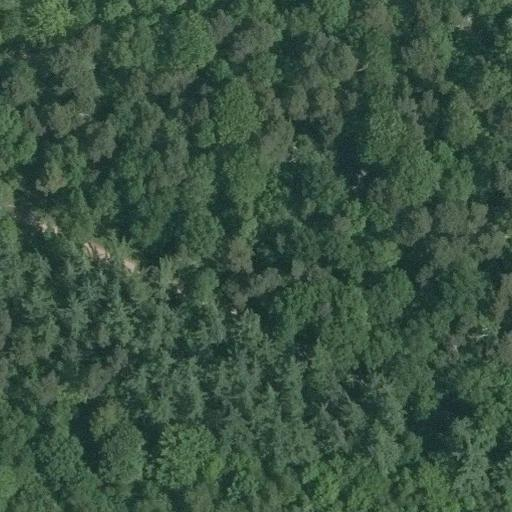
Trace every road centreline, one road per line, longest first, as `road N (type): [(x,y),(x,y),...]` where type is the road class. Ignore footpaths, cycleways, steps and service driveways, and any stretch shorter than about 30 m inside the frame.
road 1 (track): [(511,448),(0,212)]
road 2 (track): [(408,0),(0,63)]
